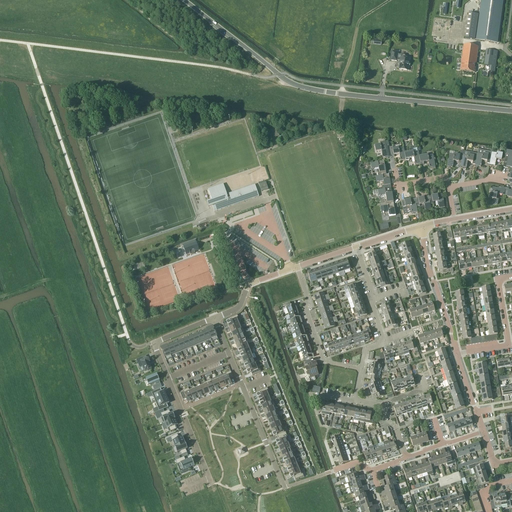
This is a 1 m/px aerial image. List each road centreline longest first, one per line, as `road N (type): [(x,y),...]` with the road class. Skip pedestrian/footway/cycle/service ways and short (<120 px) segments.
road 1 (tertiary): [(511,111),(292,84),(184,0)]
road 2 (residential): [(214,318),(153,342),(181,408)]
road 3 (residential): [(361,368),(322,359),(296,267)]
road 4 (residential): [(457,354),(421,227)]
road 5 (residential): [(457,354),(508,345),(499,279),(511,275)]
